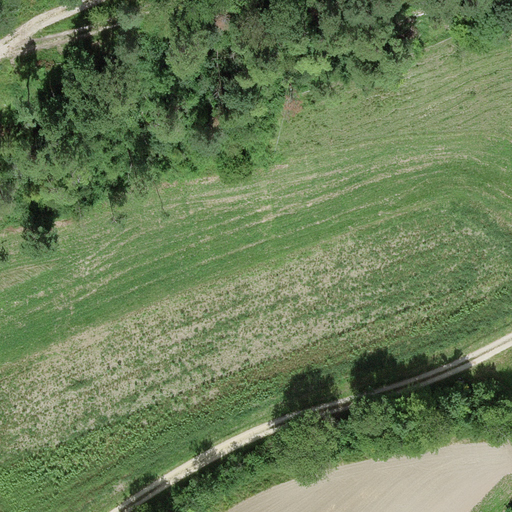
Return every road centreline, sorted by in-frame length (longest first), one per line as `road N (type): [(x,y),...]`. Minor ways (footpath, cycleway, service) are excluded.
road 1 (track): [(120,511),(172,476),(275,430),(474,362),(511,341)]
road 2 (track): [(0,49),(148,0)]
